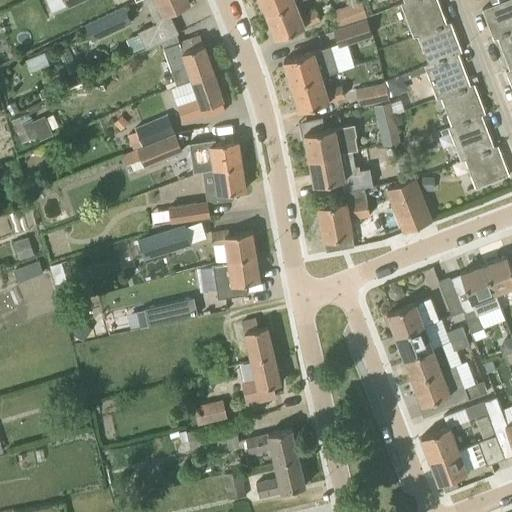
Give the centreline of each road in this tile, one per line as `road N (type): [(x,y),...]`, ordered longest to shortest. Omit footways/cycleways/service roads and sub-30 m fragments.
road 1 (residential): [(299,305),(288,168),(262,79),(225,0)]
road 2 (residential): [(427,511),(345,289)]
road 3 (residential): [(345,511),(299,305)]
road 4 (residential): [(345,289),(511,223)]
road 5 (residential): [(511,113),(465,0)]
